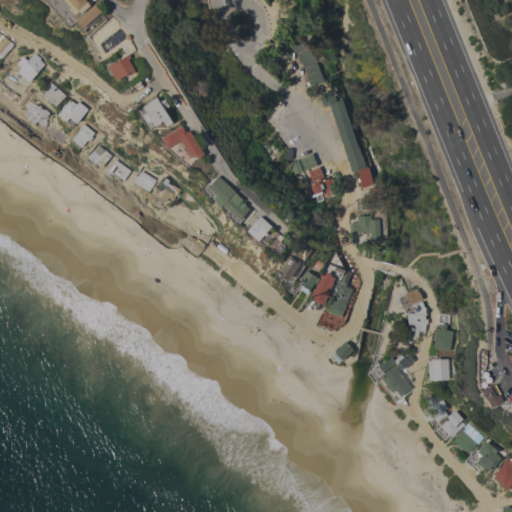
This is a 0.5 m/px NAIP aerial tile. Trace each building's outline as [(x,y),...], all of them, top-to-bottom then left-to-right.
[(88,2),(86,0),(68,0),(78,10),(88,2)] [(94,4),(101,11),(82,28),(76,21),(94,4)] [(0,34),(1,34),(12,44),(1,58),(0,57),(0,34)] [(300,36),(316,63),(322,81),(309,86),(303,68),(288,43),(300,36)] [(43,64),(27,82),(16,72),(20,67),(15,63),(22,56),(26,60),(33,52),(39,58),(38,59),(43,64)] [(128,54),(130,58),(129,59),(135,70),(115,80),(107,65),(128,54)] [(37,93),(48,81),(64,95),(54,106),(50,102),(49,104),(37,93)] [(319,95),(333,90),(336,101),(343,99),(365,167),(351,171),(330,105),(323,107),(319,95)] [(142,106),(157,97),(173,122),(166,126),(163,121),(154,126),(142,106)] [(86,108),(75,123),(68,117),(65,121),(56,114),(60,108),(60,107),(63,104),(64,104),(68,99),(75,104),(77,101),(86,108)] [(43,126),(35,121),(33,124),(25,119),(26,117),(22,115),(25,111),(24,110),(25,108),(23,106),(27,100),(37,106),(38,105),(39,106),(39,107),(42,109),(43,108),(48,112),(46,116),(47,116),(44,120),(46,122),(43,126)] [(70,139),(73,136),(71,135),(74,132),(75,132),(79,129),(78,128),(82,123),(93,132),(90,136),(91,137),(88,141),(86,139),(80,147),(79,147),(77,149),(69,142),(71,140),(70,139)] [(161,138),(181,125),(185,132),(191,132),(205,154),(197,159),(195,155),(191,158),(180,140),(167,148),(161,138)] [(94,167),(84,159),(96,144),(110,155),(100,167),(96,165),(94,167)] [(299,158),(313,153),(317,165),(304,171),(299,158)] [(122,180),(112,172),(110,174),(106,171),(114,159),(129,170),(122,180)] [(289,162),(297,159),(302,171),(294,174),(289,162)] [(309,171),(319,168),(323,178),(313,182),(309,171)] [(357,171),(369,168),(373,184),(361,187),(357,171)] [(132,182),(140,170),(155,180),(147,191),(132,182)] [(165,201),(155,196),(158,191),(154,188),(161,176),(162,177),(162,176),(166,179),(167,180),(166,182),(171,185),(171,184),(179,189),(175,196),(172,200),(167,197),(165,201)] [(218,176),(236,191),(235,192),(243,199),(241,201),(250,208),(240,219),(223,205),(220,208),(213,198),(216,195),(208,187),(218,176)] [(310,186),(319,182),(321,188),(324,187),(322,181),(328,179),(329,180),(333,178),(336,187),(332,188),(335,195),(324,199),(321,191),(313,194),(310,186)] [(372,188),(387,188),(387,208),(371,208),(372,188)] [(351,222),(357,221),(357,215),(371,215),(371,218),(378,218),(378,240),(370,240),(369,232),(351,233),(351,222)] [(260,216),(272,226),(259,241),(247,231),(260,216)] [(288,256),(301,265),(291,279),(279,271),(288,256)] [(344,270),(351,272),(346,286),(339,283),(344,270)] [(306,271),(319,278),(315,284),(314,283),(309,290),(298,283),(306,271)] [(321,275),(323,276),(325,271),(331,273),(330,276),(334,278),(324,305),(311,300),(321,275)] [(337,283),(352,289),(347,304),(345,304),(345,305),(340,316),(339,316),(326,311),(337,283)] [(404,293),(416,289),(417,293),(419,292),(422,300),(409,305),(404,293)] [(412,305),(422,301),(427,315),(425,315),(425,318),(428,319),(427,323),(426,323),(424,337),(414,336),(415,325),(408,324),(407,314),(410,313),(415,314),(412,305)] [(323,310),(320,312),(314,324),(333,330),(343,323),(351,307),(343,304),(339,316),(323,310)] [(437,328),(440,329),(441,324),(447,325),(446,330),(453,331),(449,350),(434,347),(435,340),(432,340),(434,332),(436,332),(437,328)] [(334,351),(345,341),(353,350),(342,360),(334,351)] [(399,363),(398,362),(409,353),(414,361),(403,369),(401,367),(399,363)] [(378,366),(392,357),(395,363),(382,371),(378,366)] [(428,361),(432,361),(432,359),(447,358),(448,379),(429,380),(428,361)] [(401,367),(399,369),(412,388),(401,396),(396,390),(392,393),(380,377),(399,363),(401,367)] [(491,383),(480,390),(490,408),(502,401),(491,383)] [(439,394),(448,407),(444,409),(446,412),(444,413),(445,415),(436,421),(434,417),(430,420),(424,410),(430,406),(427,402),(439,394)] [(447,416),(455,409),(462,418),(460,420),(464,424),(451,436),(441,425),(449,418),(447,416)] [(452,440),(462,429),(477,443),(468,453),(452,440)] [(485,440),(497,450),(495,452),(501,457),(493,467),(491,466),(488,470),(476,462),(481,455),(477,451),(485,440)] [(493,473),(508,457),(511,460),(511,484),(505,491),(501,486),(503,484),(493,473)]
